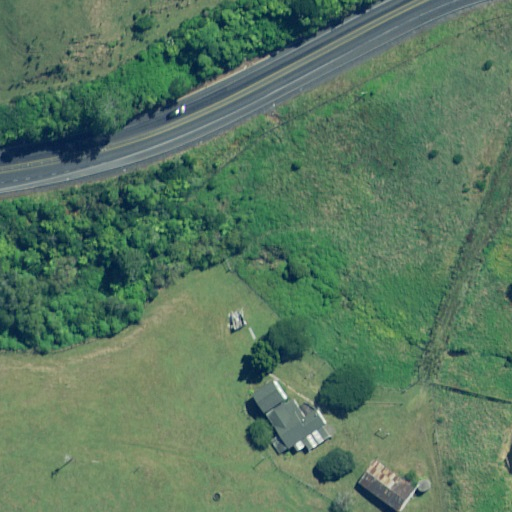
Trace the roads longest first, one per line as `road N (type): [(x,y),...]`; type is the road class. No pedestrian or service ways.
road 1 (track): [(511,68),(429,280),(442,511)]
road 2 (trunk): [(0,158),(157,121),(404,0)]
